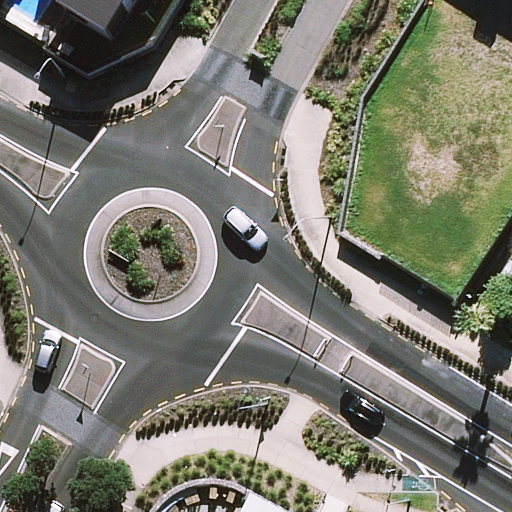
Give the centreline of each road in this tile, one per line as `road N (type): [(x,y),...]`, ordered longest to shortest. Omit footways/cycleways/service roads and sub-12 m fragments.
road 1 (secondary): [(511,497),(318,384),(183,341)]
road 2 (secondary): [(243,253),(511,428)]
road 3 (residential): [(327,0),(270,101),(237,222)]
road 4 (residential): [(146,166),(220,74),(259,0)]
road 5 (residential): [(163,344),(58,511)]
road 6 (residential): [(0,471),(60,331),(69,288)]
road 7 (secondary): [(0,107),(118,172)]
